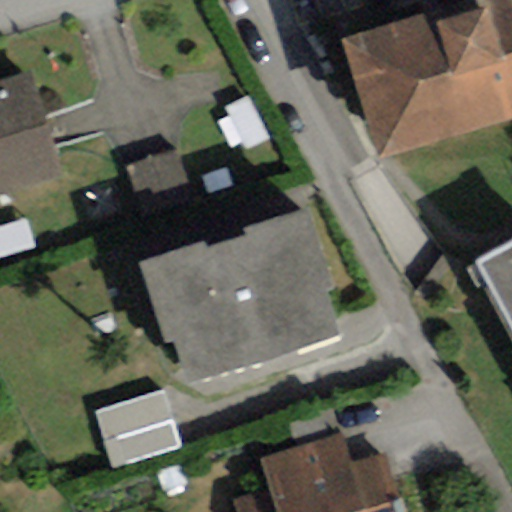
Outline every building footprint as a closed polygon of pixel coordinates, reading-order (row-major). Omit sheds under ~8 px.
[(511,0),(468,0),(338,39),(371,150),(511,108),(511,0)] [(0,84),(0,189),(50,174),(21,78),(0,84)] [(135,261),(168,372),(327,324),(293,213),(135,261)] [(511,249),(466,274),(511,358),(511,249)] [(171,391),(104,411),(121,468),(188,449),(171,391)] [(233,509),(233,511),(389,511),(377,468),(233,509)]
